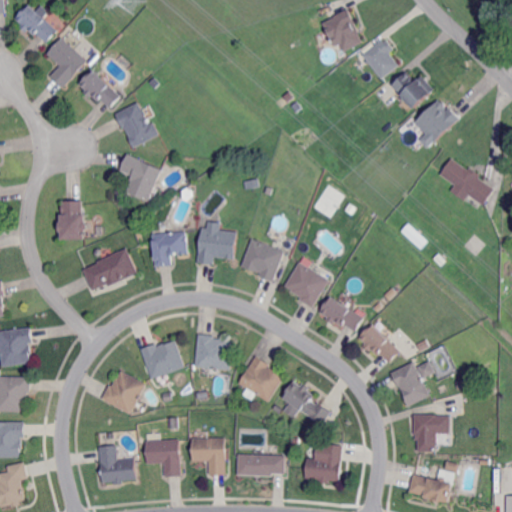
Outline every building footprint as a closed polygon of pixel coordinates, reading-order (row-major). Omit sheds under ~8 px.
[(6,0),(8,11),(6,11),(5,12),(0,12),(0,0),(6,0)] [(60,30),(59,30),(57,32),(49,42),(47,40),(40,34),(38,32),(36,34),(30,29),(28,31),(27,29),(24,27),(22,25),(23,23),(18,18),(30,3),(38,10),(60,30)] [(346,50),(343,43),(337,46),(325,22),(336,16),(335,15),(349,8),(361,32),(360,32),(365,41),(346,50)] [(66,86),(64,84),(56,77),(53,74),(62,64),(61,63),(60,62),(49,53),(64,36),(66,38),(76,47),(78,49),(90,59),(66,86)] [(387,42),(389,40),(398,50),(393,54),(403,67),(386,80),(366,55),(385,40),(387,42)] [(168,77),(163,71),(168,67),(168,68),(173,73),(168,77)] [(123,95),(112,106),(102,97),(100,100),(93,94),(91,96),(86,92),(88,90),(81,83),(95,69),(123,95)] [(419,82),(426,76),(439,90),(436,93),(437,94),(420,110),(412,101),(408,102),(406,99),(406,96),(397,85),(410,73),(419,82)] [(366,112),(363,107),(374,97),(378,101),(366,112)] [(450,111),(453,108),(464,119),(431,149),(423,141),(430,134),(419,123),(443,100),(450,108),(449,109),(450,111)] [(145,109),(146,109),(149,115),(147,116),(149,118),(149,119),(151,124),(156,122),(162,133),(136,147),(131,136),(132,136),(129,129),(127,126),(126,127),(125,127),(124,125),(120,117),(119,116),(118,113),(140,101),(144,109),(145,109)] [(300,113),(295,107),(299,103),(304,109),(300,113)] [(149,202),(128,192),(133,181),(131,181),(133,176),(121,170),(124,165),(128,155),(129,154),(164,170),(156,187),(153,194),(149,202)] [(471,171),(473,167),(484,175),(482,179),(499,190),(487,206),(444,175),(455,159),(471,171)] [(279,169),(273,167),(276,161),(281,163),(279,169)] [(252,189),(250,180),(257,179),(258,188),(252,189)] [(190,200),(187,199),(185,198),(184,194),(189,191),(193,193),(193,198),(192,199),(190,200)] [(84,214),(85,214),(86,214),(86,222),(86,223),(89,223),(89,229),(87,230),(87,232),(87,239),(63,239),(63,232),(61,232),(61,222),(62,222),(62,214),(66,214),(66,212),(63,212),(63,204),(64,204),(64,201),(67,201),(81,201),(84,201),(84,214)] [(222,229),(240,231),(236,258),(218,256),(217,256),(216,261),(216,263),(213,263),(202,261),(200,261),(202,244),(204,227),(209,227),(210,220),(223,222),(223,224),(222,229)] [(486,230),(484,222),(490,221),(492,228),(486,230)] [(428,240),(409,222),(402,230),(422,247),(428,240)] [(190,253),(179,254),(179,253),(176,253),(175,253),(173,253),(172,253),(173,264),(174,265),(171,265),(170,265),(160,266),(158,266),(155,235),(154,233),(160,232),(161,232),(171,231),(171,233),(174,232),(188,231),(190,253)] [(372,242),(366,237),(371,231),(377,235),(372,242)] [(275,281),(273,280),(267,277),(264,276),(261,275),(262,272),(260,271),(244,265),(254,237),(273,245),(280,248),(287,250),(275,281)] [(109,286),(107,284),(93,290),(91,285),(90,285),(88,280),(86,275),(86,274),(84,269),(98,263),(97,261),(103,259),(105,258),(113,254),(127,248),(138,273),(126,279),(125,279),(123,280),(122,280),(109,286)] [(299,260),(293,257),(297,250),(303,253),(299,260)] [(315,306),(313,305),(308,302),(305,300),(302,298),(303,296),(301,295),(293,290),(293,289),(289,286),(287,285),(301,263),(302,260),(303,261),(328,277),(332,279),(315,306)] [(357,330),(346,322),(344,325),(337,320),(335,323),(328,318),(330,316),(322,311),(333,295),(366,316),(357,330)] [(393,341),(397,337),(398,338),(402,342),(398,346),(403,350),(401,352),(392,361),(383,352),(380,355),(373,348),(371,350),(370,349),(367,347),(365,345),(367,343),(361,337),(375,323),(376,323),(389,337),(390,338),(393,341)] [(5,365),(4,355),(2,346),(2,345),(2,344),(2,343),(1,339),(1,337),(0,331),(33,326),(33,328),(33,330),(34,338),(35,340),(35,341),(31,342),(30,342),(30,343),(30,344),(31,345),(32,356),(33,361),(30,361),(11,364),(5,365)] [(230,368),(196,365),(199,333),(214,334),(214,337),(216,337),(217,337),(219,338),(220,338),(228,339),(227,340),(235,341),(230,368)] [(185,366),(153,377),(142,347),(156,342),(158,346),(159,345),(159,344),(176,338),(185,366)] [(271,400),(258,393),(256,391),(251,388),(246,385),(243,383),(242,382),(250,370),(258,355),(260,356),(265,359),(269,362),(271,363),(271,364),(270,366),(271,367),(273,368),(280,371),(279,373),(285,377),(271,400)] [(424,377),(436,371),(430,359),(418,365),(424,377)] [(432,393),(410,405),(405,395),(406,394),(403,388),(401,385),(400,385),(399,384),(395,375),(394,374),(393,372),(416,361),(419,368),(424,377),(424,378),(432,393)] [(146,383),(130,412),(103,397),(110,383),(112,385),(120,375),(121,376),(122,374),(124,370),(146,383)] [(32,392),(28,391),(28,394),(27,411),(8,410),(0,410),(0,375),(6,375),(28,376),(30,376),(33,377),(32,379),(32,380),(32,381),(32,388),(32,392)] [(460,389),(459,384),(458,381),(462,380),(466,379),(467,383),(468,387),(460,389)] [(303,385),(305,382),(306,384),(309,385),(312,388),(310,390),(311,391),(317,395),(314,400),(316,401),(319,403),(320,401),(323,403),(323,404),(331,409),(333,411),(324,424),(302,408),(296,404),(295,403),(285,396),(296,380),(303,385)] [(201,398),(200,390),(208,389),(209,397),(201,398)] [(165,401),(164,394),(165,394),(167,393),(170,393),(173,392),(173,394),(174,400),(165,401)] [(453,433),(446,433),(439,433),(439,441),(439,451),(420,451),(419,439),(418,439),(418,436),(418,434),(416,434),(416,416),(416,414),(417,414),(436,414),(438,414),(438,415),(451,415),(453,415),(453,416),(453,433)] [(170,426),(170,417),(178,416),(178,426),(170,426)] [(27,436),(23,436),(23,437),(23,440),(23,443),(23,452),(23,456),(12,456),(3,456),(0,456),(0,421),(1,421),(26,421),(27,421),(27,423),(27,424),(27,434),(27,436)] [(226,473),(211,473),(210,459),(194,459),(194,437),(226,436),(226,473)] [(182,474),(167,474),(166,461),(148,462),(147,440),(179,438),(182,474)] [(339,480),(328,479),(328,482),(320,481),(321,478),(306,477),(308,457),(316,457),(317,444),(328,445),(328,443),(342,444),(339,480)] [(119,459),(135,457),(137,477),(123,479),(124,482),(116,482),(115,480),(104,481),(100,445),(116,444),(119,459)] [(285,472),(272,472),(272,474),(239,473),(239,453),(285,455),(285,472)] [(23,504),(21,504),(20,505),(19,505),(18,505),(16,506),(15,505),(15,504),(14,504),(5,506),(4,505),(0,506),(0,481),(4,481),(2,475),(2,474),(2,473),(7,471),(12,470),(11,468),(11,465),(27,461),(28,464),(30,475),(31,477),(30,477),(24,479),(29,499),(23,500),(23,504)] [(459,472),(446,469),(449,461),(461,464),(459,472)] [(440,479),(441,475),(450,477),(449,481),(456,483),(451,502),(426,496),(427,494),(412,491),(416,473),(440,479)]
